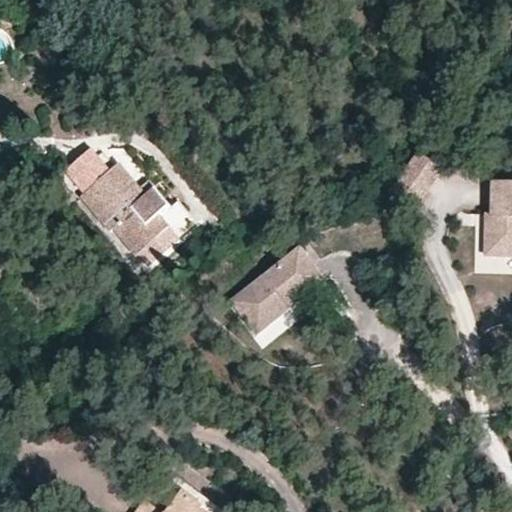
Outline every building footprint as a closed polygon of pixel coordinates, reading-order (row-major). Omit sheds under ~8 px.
[(396,183),(420,197),(439,164),(414,151),(396,183)] [(170,227),(168,223),(160,214),(170,206),(156,188),(146,196),(121,165),(83,198),(133,258),(138,254),(170,227)] [(485,257),(511,257),(511,183),(492,183),(491,216),(486,216),(485,257)] [(178,216),(168,223),(170,227),(138,254),(148,267),(191,231),(178,216)] [(298,250),(230,300),(254,334),(286,311),(284,308),(321,281),(298,250)] [(11,509),(15,511),(42,511),(50,500),(24,486),(11,509)] [(168,511),(163,511),(145,499),(135,511),(205,511),(202,509),(204,506),(184,490),(168,511)] [(50,500),(42,511),(54,511),(59,504),(50,500)]
